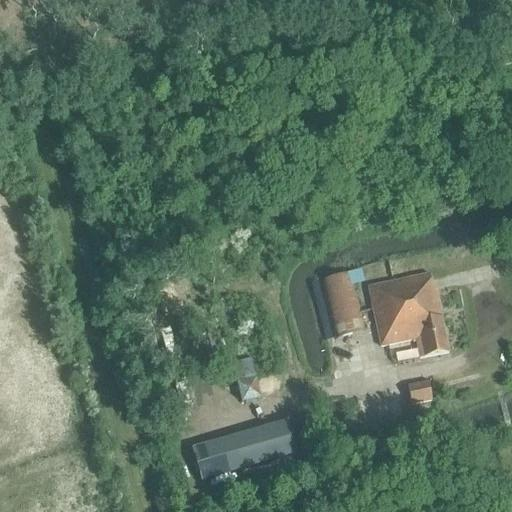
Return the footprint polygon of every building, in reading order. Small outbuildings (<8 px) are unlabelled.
[(320,282),(336,340),(364,332),(349,274),(320,282)] [(415,344),(418,362),(448,356),(433,280),(425,276),(366,290),(379,350),(415,344)] [(233,365),(241,403),(259,399),(251,361),(233,365)] [(410,386),(412,406),(433,403),(430,381),(410,386)] [(193,451),(201,482),(297,455),(288,423),(193,451)]
